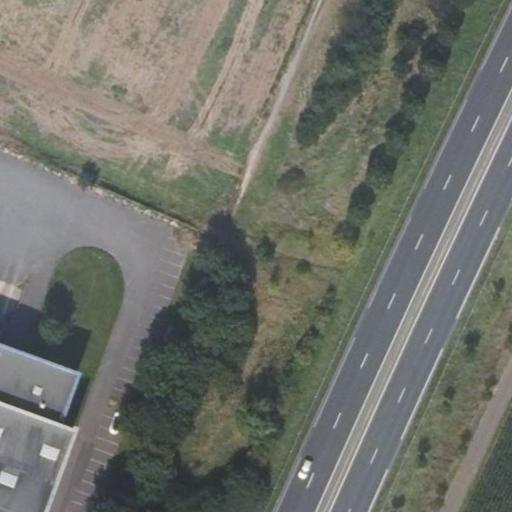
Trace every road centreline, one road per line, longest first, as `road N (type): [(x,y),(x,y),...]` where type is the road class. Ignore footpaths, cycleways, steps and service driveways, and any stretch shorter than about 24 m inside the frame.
road 1 (primary): [(511,51),(282,511)]
road 2 (primary): [(352,511),(511,186)]
road 3 (track): [(223,181),(292,0)]
